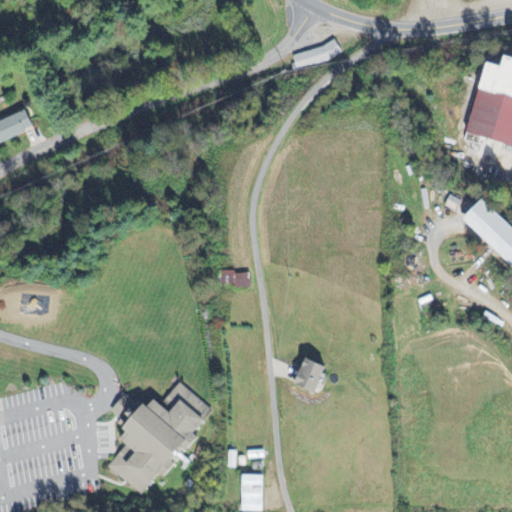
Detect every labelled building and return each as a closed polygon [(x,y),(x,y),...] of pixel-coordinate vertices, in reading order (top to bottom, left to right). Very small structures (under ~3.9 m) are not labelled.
[(294,57),(298,70),(343,55),(339,42),(294,57)] [(0,142),(2,146),(38,129),(30,111),(0,124),(0,142)] [(511,221),(492,201),(471,221),(511,263),(511,221)] [(232,289),(254,287),(253,273),(231,275),(232,289)] [(332,367),(311,361),(303,389),(324,395),(332,367)] [(145,498),(166,474),(170,477),(200,442),(197,439),(211,423),(189,403),(195,395),(181,383),(155,413),(141,400),(139,403),(129,395),(114,413),(124,421),(120,424),(130,433),(124,440),(130,445),(110,468),(145,498)] [(211,409),(196,396),(190,403),(205,416),(211,409)] [(265,511),(267,477),(243,477),(242,511),(265,511)]
